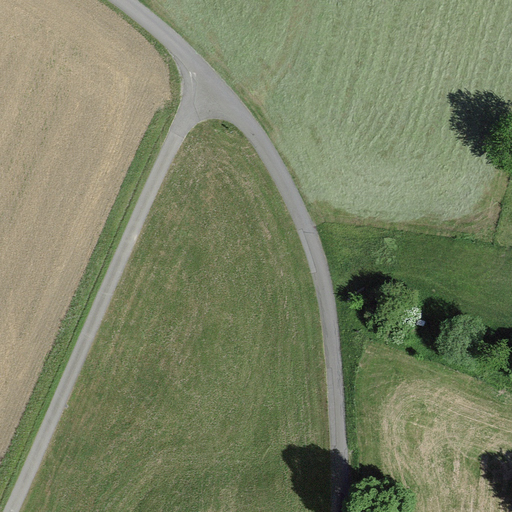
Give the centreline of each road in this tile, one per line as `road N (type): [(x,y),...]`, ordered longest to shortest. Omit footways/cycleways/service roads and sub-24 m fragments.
road 1 (unclassified): [(131,0),(216,57),(265,116),(322,208),(351,311),(359,511)]
road 2 (track): [(216,57),(197,79),(3,511)]
